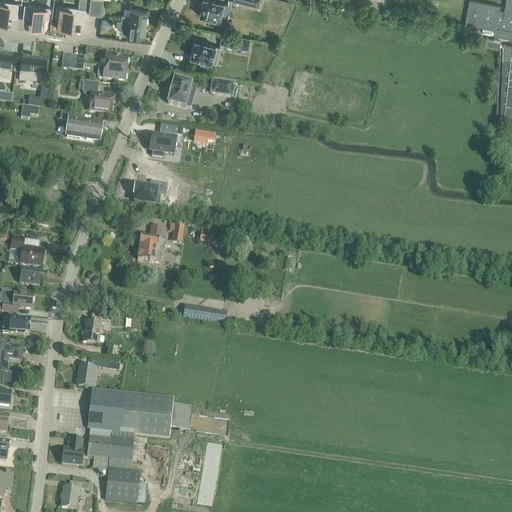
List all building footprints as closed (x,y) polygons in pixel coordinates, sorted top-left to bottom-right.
[(89,0),(88,15),(94,16),(96,0),(89,0)] [(103,0),(99,0),(96,0),(94,16),(101,16),(103,0)] [(223,3),(209,0),(202,0),(201,4),(200,3),(198,10),(199,11),(198,16),(219,21),(219,20),(224,21),(228,5),(227,5),(227,6),(223,4),(223,3)] [(381,0),(349,0),(349,4),(381,9),(381,0)] [(511,0),(506,0),(504,11),(502,11),(500,10),(500,7),(470,1),(466,21),(465,25),(495,31),(494,36),(511,39),(511,0)] [(18,4),(0,1),(0,23),(5,24),(6,17),(16,18),(18,4)] [(49,8),(24,4),(22,19),(32,20),(31,27),(43,29),(43,30),(45,19),(48,19),(49,8)] [(85,9),(56,5),(54,17),(57,18),(56,29),(57,28),(69,29),(70,22),(83,24),(85,9)] [(121,15),(120,22),(145,25),(147,11),(130,9),(129,16),(121,15)] [(145,25),(120,22),(117,21),(116,28),(121,28),(120,31),(125,36),(143,38),(145,25)] [(234,47),(236,37),(222,34),(220,44),(234,47)] [(208,67),(209,63),(215,64),(220,48),(193,41),(189,57),(201,60),(200,65),(208,67)] [(500,119),(511,120),(511,46),(503,45),(500,119)] [(12,55),(3,54),(3,53),(0,52),(0,78),(8,79),(11,56),(12,56),(12,55)] [(77,56),(70,55),(68,69),(75,70),(77,56)] [(105,55),(104,67),(126,70),(128,57),(111,56),(106,55),(105,55)] [(84,57),(77,56),(75,70),(82,71),(84,57)] [(21,73),(20,81),(43,83),(44,76),(46,59),(38,58),(31,57),(31,58),(23,57),(21,73)] [(98,78),(125,82),(126,70),(104,67),(99,66),(98,78)] [(167,104),(185,109),(191,84),(174,79),(167,104)] [(232,97),(234,84),(212,80),(210,94),(232,97)] [(89,110),(111,113),(113,97),(97,95),(98,83),(83,81),(81,91),(87,98),(90,98),(89,110)] [(0,101),(11,103),(12,95),(0,93),(0,101)] [(61,112),(59,120),(69,122),(66,137),(98,142),(99,139),(100,137),(101,135),(101,132),(100,130),(101,127),(83,124),(84,116),(61,112)] [(179,137),(160,134),(158,144),(149,142),(148,149),(147,151),(148,151),(147,158),(150,159),(149,165),(160,166),(161,160),(170,161),(172,143),(178,144),(179,137)] [(134,188),(132,196),(135,197),(134,204),(154,206),(155,196),(165,198),(167,185),(150,183),(149,190),(134,188)] [(46,212),(69,215),(71,200),(60,198),(61,191),(45,189),(43,199),(47,200),(46,212)] [(172,241),(181,243),(184,226),(175,225),(172,241)] [(164,241),(166,229),(151,227),(149,239),(164,241)] [(199,243),(206,244),(208,231),(201,230),(199,243)] [(139,245),(137,261),(160,264),(164,241),(149,239),(140,237),(139,245)] [(221,237),(211,245),(218,254),(228,247),(221,237)] [(20,264),(42,267),(44,250),(38,250),(39,241),(24,240),(24,239),(12,238),(10,250),(22,251),(20,264)] [(22,269),(20,282),(39,285),(41,271),(22,269)] [(5,292),(3,312),(17,314),(18,308),(31,310),(33,296),(14,293),(5,292)] [(214,320),(222,322),(223,312),(185,306),(183,316),(214,320)] [(7,318),(6,326),(11,326),(10,335),(24,336),(24,331),(28,332),(30,321),(17,319),(17,317),(8,315),(7,318)] [(82,343),(98,345),(101,324),(107,325),(108,319),(92,317),(91,323),(85,322),(82,343)] [(0,372),(6,373),(7,366),(6,364),(6,358),(19,360),(20,347),(10,346),(10,347),(0,346),(0,372)] [(95,368),(106,370),(107,364),(91,362),(90,367),(79,366),(77,380),(79,380),(78,387),(92,389),(95,368)] [(0,405),(9,406),(10,393),(4,393),(4,390),(0,389),(0,405)] [(89,406),(87,429),(89,430),(119,434),(119,433),(121,417),(122,411),(123,394),(91,391),(89,406)] [(121,417),(119,433),(134,434),(169,438),(170,429),(172,406),(173,400),(123,394),(122,411),(121,417)] [(191,408),(172,406),(170,429),(188,431),(191,408)] [(89,437),(86,456),(94,457),(107,459),(109,459),(108,469),(105,501),(137,505),(137,504),(139,484),(140,472),(131,470),(131,471),(130,471),(131,461),(133,442),(134,434),(119,433),(119,434),(89,430),(89,437)] [(61,465),(81,467),(83,452),(81,451),(82,441),(69,439),(68,450),(63,449),(61,465)] [(0,477),(0,499),(2,499),(4,486),(10,487),(11,474),(1,473),(0,478),(0,477)] [(80,490),(89,491),(90,485),(70,482),(69,488),(63,488),(60,508),(76,510),(77,496),(79,496),(80,490)]
